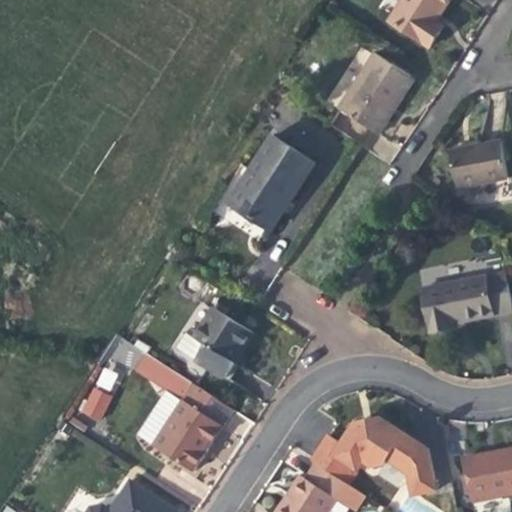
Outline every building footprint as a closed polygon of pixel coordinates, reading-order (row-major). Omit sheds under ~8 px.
[(404,0),(390,22),(431,47),(444,26),(437,21),(440,17),(450,0),(404,0)] [(338,110),(372,132),(386,109),(393,114),(400,102),(415,79),(375,53),(338,110)] [(378,136),(393,114),(386,109),(372,132),(378,136)] [(291,202),(314,166),(272,139),(229,205),(271,232),(291,202)] [(475,145),(451,150),(459,190),(509,180),(501,140),(475,145)] [(350,221),(368,232),(375,220),(357,209),(350,221)] [(511,312),(511,299),(507,275),(424,291),(432,333),(453,329),(452,324),(475,320),(511,312)] [(195,360),(224,378),(238,357),(253,332),(212,306),(191,339),(203,346),(195,360)] [(116,340),(109,358),(134,367),(141,349),(116,340)] [(157,381),(163,371),(151,363),(145,373),(157,381)] [(110,392),(118,372),(102,366),(95,386),(110,392)] [(171,370),(160,386),(181,400),(191,384),(171,370)] [(192,471),(207,449),(201,445),(214,425),(220,428),(232,410),(191,384),(181,400),(152,445),(192,471)] [(81,414),(102,421),(110,394),(88,388),(81,414)] [(344,448),(365,462),(372,467),(386,465),(389,460),(409,473),(413,493),(436,488),(428,451),(383,422),(373,424),(358,427),(344,448)] [(214,438),(220,428),(214,425),(201,445),(207,449),(214,438)] [(365,462),(344,448),(331,439),(315,463),(317,465),(349,486),(365,462)] [(511,496),(511,450),(498,453),(467,459),(475,503),(511,496)] [(307,481),(351,509),(355,511),(357,511),(367,497),(349,486),(317,465),(307,481)] [(291,494),(287,500),(291,503),(306,480),(302,477),(291,494)] [(182,511),(183,511),(135,480),(116,509),(107,503),(95,506),(90,511),(182,511)] [(349,511),(351,509),(307,481),(306,480),(291,503),(287,500),(279,511),(349,511)]
